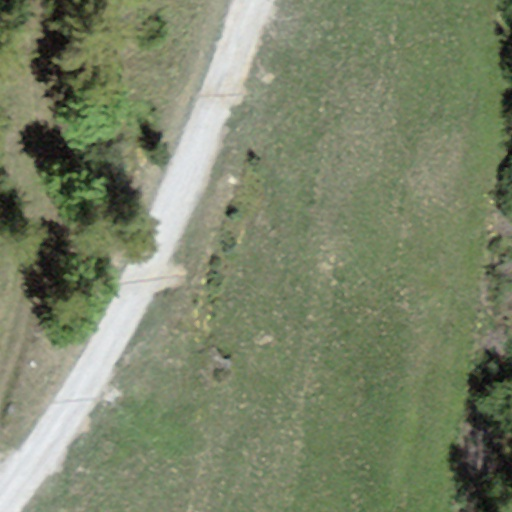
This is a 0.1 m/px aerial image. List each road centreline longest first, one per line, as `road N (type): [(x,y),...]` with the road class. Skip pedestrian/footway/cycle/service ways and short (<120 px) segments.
road 1 (track): [(247,0),(94,378),(27,479),(0,500)]
road 2 (track): [(0,353),(31,221),(30,0)]
